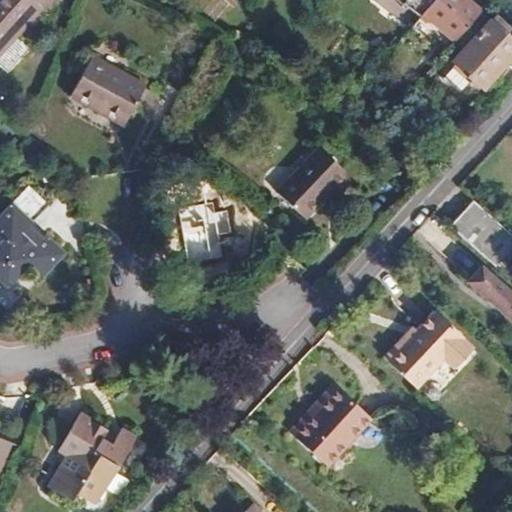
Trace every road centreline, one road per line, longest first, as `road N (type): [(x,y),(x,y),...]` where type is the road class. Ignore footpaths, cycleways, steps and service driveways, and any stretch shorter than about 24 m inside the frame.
road 1 (residential): [(511,107),(304,338)]
road 2 (residential): [(304,338),(148,511)]
road 3 (residential): [(143,336),(268,310),(304,338)]
road 4 (residential): [(143,336),(108,180)]
road 5 (residential): [(0,362),(143,336)]
